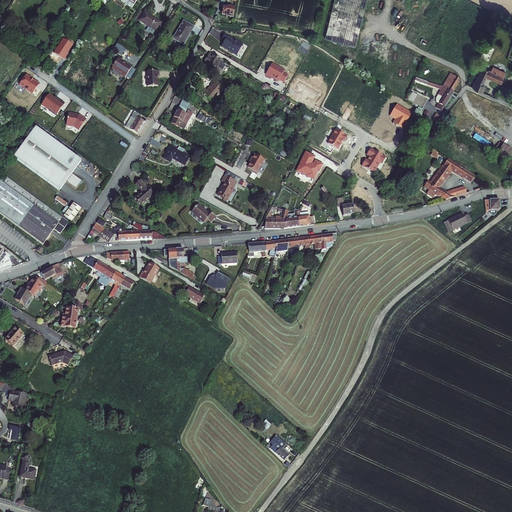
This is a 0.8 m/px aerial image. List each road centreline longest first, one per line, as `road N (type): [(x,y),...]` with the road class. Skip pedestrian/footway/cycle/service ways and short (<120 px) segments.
road 1 (track): [(511,205),(381,315),(346,394),(260,511)]
road 2 (residential): [(175,0),(204,17),(206,28),(75,252)]
road 3 (residential): [(379,220),(86,249)]
road 4 (residential): [(511,192),(379,220)]
road 5 (residential): [(379,220),(373,190),(344,173),(363,134),(341,121)]
